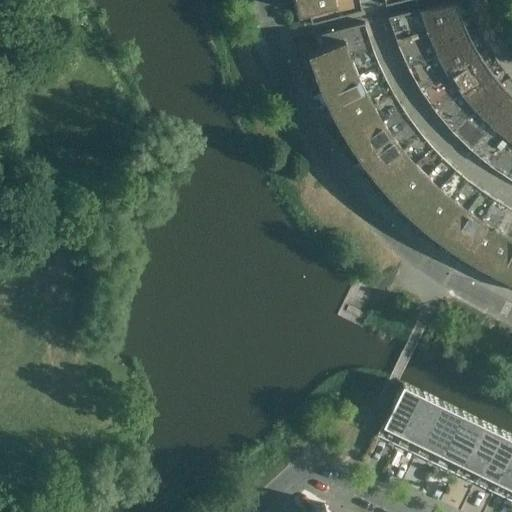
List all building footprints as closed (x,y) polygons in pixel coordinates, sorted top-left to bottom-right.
[(360,10),(358,0),(293,0),(296,12),(308,10),(311,24),(361,11),(361,9),(360,10)] [(469,38),(461,20),(454,0),(453,0),(387,17),(388,18),(398,45),(408,68),(469,38)] [(372,49),(367,34),(364,24),(364,22),(314,35),(318,48),(306,52),(313,72),(372,49)] [(421,90),(478,54),(469,38),(408,68),(421,90)] [(320,90),(378,64),(372,49),(313,72),(320,90)] [(435,111),(489,70),(478,54),(421,90),(435,111)] [(329,108),(385,79),(382,72),(378,64),(320,90),(329,108)] [(452,131),(502,85),(489,70),(435,111),(452,131)] [(338,125),(393,93),(389,86),(385,79),(329,108),(338,125)] [(470,149),(511,101),(511,94),(502,85),(452,131),(470,149)] [(348,142),(401,107),(397,100),(393,93),(338,125),(348,142)] [(489,165),(511,134),(511,101),(470,149),(489,165)] [(359,158),(411,121),(406,114),(401,107),(348,142),(359,158)] [(372,174),(421,134),(411,121),(359,158),(372,174)] [(384,189),(431,146),(421,134),(372,174),(384,189)] [(511,179),(511,176),(511,134),(489,165),(511,179)] [(398,203),(443,158),(437,152),(431,146),(384,189),(398,203)] [(412,216),(454,169),(448,163),(443,158),(398,203),(412,216)] [(428,229),(467,179),(461,174),(454,169),(412,216),(428,229)] [(443,241),(480,189),(473,184),(467,179),(428,229),(443,241)] [(460,252),(494,198),(480,189),(443,241),(460,252)] [(477,262),(508,206),(494,198),(460,252),(477,262)] [(494,271),(511,234),(511,208),(508,206),(477,262),(494,271)] [(511,279),(511,276),(511,234),(494,271),(511,279)] [(397,444),(422,393),(402,383),(377,434),(397,444)] [(416,454),(441,402),(422,393),(397,444),(416,454)] [(436,463),(461,412),(441,402),(416,454),(436,463)] [(455,473),(480,421),(461,412),(436,463),(455,473)] [(475,482),(500,431),(480,421),(455,473),(475,482)] [(494,492),(511,454),(511,436),(500,431),(475,482),(494,492)] [(511,500),(511,454),(494,492),(511,500)]
